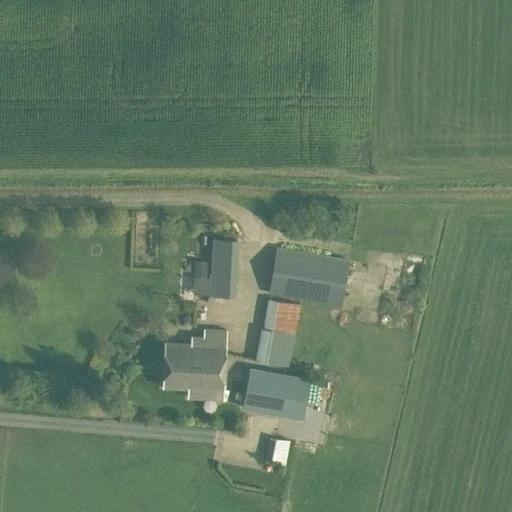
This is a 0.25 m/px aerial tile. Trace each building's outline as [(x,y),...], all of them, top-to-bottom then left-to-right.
[(192,258),(191,292),(233,293),(235,236),(209,235),(209,259),(192,258)] [(340,306),(349,260),(276,245),(267,294),(340,306)] [(260,327),(254,359),(288,366),(289,362),(304,365),(309,336),(293,333),(299,304),(268,298),(262,327),(260,327)] [(203,327),(203,337),(192,337),(191,342),(164,341),(162,386),(222,388),(224,338),(225,328),(203,327)] [(242,408),(283,416),(290,380),(249,372),(242,408)] [(265,460),(285,462),(288,439),(268,437),(265,460)] [(301,466),(304,443),(293,441),(290,464),(301,466)]
